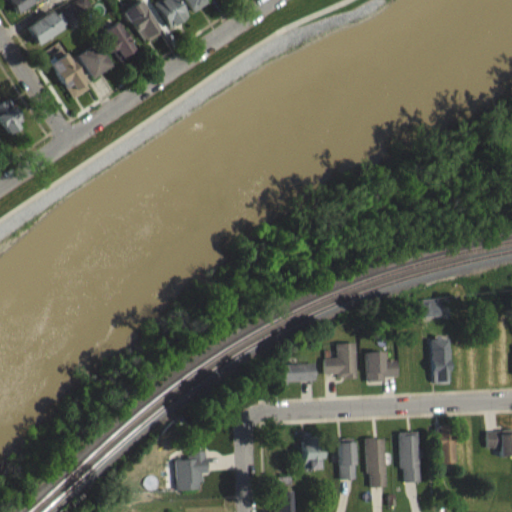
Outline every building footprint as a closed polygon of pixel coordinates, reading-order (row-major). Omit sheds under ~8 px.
[(6,0),(29,0),(30,1),(14,12),(6,0)] [(72,0),(80,13),(91,5),(87,0),(72,0)] [(159,31),(156,27),(158,26),(139,0),(135,0),(121,10),(141,39),(144,36),(147,40),(159,31)] [(153,0),(152,1),(169,26),(188,14),(178,0),(153,0)] [(184,0),(207,0),(193,10),(190,6),(189,7),(184,0)] [(58,10),(71,28),(83,20),(70,1),(58,10)] [(24,26),(36,43),(62,25),(61,24),(65,21),(59,11),(54,14),(50,8),(24,26)] [(118,66),(134,55),(115,28),(99,40),(118,66)] [(75,53),(95,40),(111,63),(91,77),(75,53)] [(49,61),(63,51),(69,60),(71,59),(84,78),(83,79),(88,87),(73,97),(49,61)] [(9,97),(3,101),(2,99),(0,100),(0,118),(9,132),(19,126),(17,123),(22,119),(12,103),(13,103),(9,97)] [(440,314),(439,298),(423,298),(424,314),(440,314)] [(433,382),(430,380),(429,370),(427,340),(430,340),(429,335),(439,335),(439,338),(445,338),(447,369),(445,370),(445,381),(433,382)] [(351,341),(353,377),(341,377),(341,376),(334,376),(334,371),(321,372),(320,357),(334,356),(333,342),(351,341)] [(393,359),(393,375),(381,376),(381,380),(363,380),(362,351),(380,351),(380,360),(393,359)] [(273,385),(269,379),(268,364),(310,362),(311,379),(284,381),(284,384),(273,385)] [(435,424),(436,426),(433,426),(433,462),(451,461),(451,438),(447,439),(447,424),(435,424)] [(483,430),(484,447),(497,446),(497,455),(511,454),(511,432),(502,433),(502,429),(483,430)] [(414,430),(395,431),(397,467),(400,467),(401,481),(416,480),(414,430)] [(298,431),(300,468),(317,468),(317,458),(319,458),(318,448),(316,449),(315,435),(309,435),(309,431),(298,431)] [(361,436),(363,472),(366,472),(367,486),(382,485),(380,437),(371,437),(371,436),(361,436)] [(334,442),(336,478),(352,477),(350,441),(334,442)] [(202,449),(204,471),(198,471),(199,480),(196,480),(196,488),(173,489),(171,459),(186,458),(186,451),(202,449)] [(275,490),(276,511),(267,511),(288,511),(288,499),(291,499),(290,490),(275,490)]
